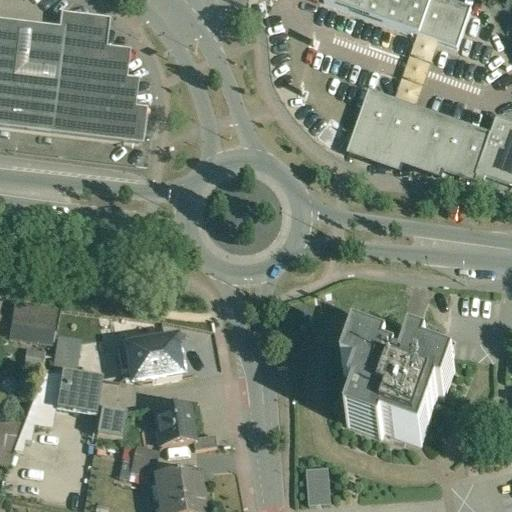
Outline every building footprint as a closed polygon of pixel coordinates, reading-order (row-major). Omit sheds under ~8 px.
[(433,0),(324,0),(323,5),(420,39),(433,0)] [(471,13),(433,0),(420,39),(458,52),(471,13)] [(64,38),(30,34),(31,29),(20,27),(19,33),(0,30),(0,131),(137,147),(140,118),(129,116),(132,88),(121,87),(124,58),(100,55),(103,28),(66,23),(64,38)] [(492,136),(375,98),(374,100),(375,100),(355,155),(394,169),(397,162),(435,174),(437,166),(478,179),(481,171),(492,136)] [(511,126),(497,121),(492,136),(481,171),(511,181),(511,126)] [(56,349),(61,311),(17,305),(12,343),(56,349)] [(169,344),(167,343),(130,350),(134,376),(135,377),(136,378),(138,380),(140,381),(143,381),(151,380),(151,385),(182,381),(177,350),(175,351),(173,347),(171,345),(169,344)] [(405,372),(386,365),(389,356),(359,345),(346,379),(361,384),(354,401),(360,404),(350,430),(383,441),(385,435),(421,448),(439,400),(445,402),(456,373),(427,363),(430,356),(413,350),(405,372)] [(61,377),(51,375),(46,409),(57,410),(61,377)] [(103,383),(62,377),(61,377),(57,410),(98,417),(103,383)] [(187,411),(155,416),(160,452),(192,447),(187,411)] [(127,417),(106,414),(102,440),(122,443),(127,417)] [(158,461),(136,456),(133,470),(154,475),(158,461)] [(327,507),(325,472),(298,473),(300,508),(327,507)] [(203,511),(197,480),(180,483),(180,481),(156,485),(161,511),(203,511)]
